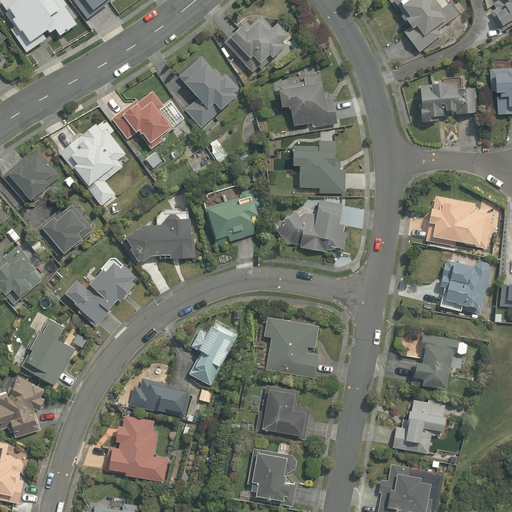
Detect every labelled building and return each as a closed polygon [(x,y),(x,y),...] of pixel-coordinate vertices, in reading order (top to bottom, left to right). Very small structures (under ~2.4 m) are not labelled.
[(4,0),(4,1),(0,3),(16,26),(12,29),(27,53),(58,32),(62,37),(78,26),(60,0),(4,0)] [(115,1),(114,0),(72,0),(88,21),(115,1)] [(391,0),(408,24),(401,29),(419,55),(443,37),(439,32),(462,16),(451,0),(391,0)] [(503,30),(507,28),(511,24),(511,0),(492,13),(503,30)] [(259,12),(225,45),(253,74),(272,56),(276,60),(289,49),(285,45),(294,36),(283,24),(276,30),(259,12)] [(0,65),(7,57),(0,50),(0,47),(8,38),(0,31),(0,65)] [(204,54),(179,72),(198,98),(183,109),(198,129),(243,96),(224,71),(219,74),(204,54)] [(511,68),(494,69),(492,69),(493,93),(499,93),(500,116),(511,115),(511,68)] [(306,82),(281,88),(286,109),(291,108),(296,128),(312,124),(313,129),(340,122),(334,98),(330,99),(324,74),(305,78),(306,82)] [(468,82),(424,85),(426,109),(422,109),(424,124),(438,123),(438,117),(481,113),(479,88),(468,89),(468,82)] [(154,92),(114,120),(128,141),(140,133),(150,147),(174,131),(160,110),(164,107),(154,92)] [(101,121),(60,153),(102,205),(117,193),(106,179),(124,165),(120,160),(127,154),(101,121)] [(321,151),(295,149),(294,149),(293,167),(302,168),(301,187),(321,188),(320,193),(344,194),(346,166),(336,165),(338,143),(322,142),(321,151)] [(42,153),(13,177),(33,201),(62,177),(42,153)] [(232,238),(234,242),(256,236),(255,232),(268,228),(258,194),(209,208),(219,241),(232,238)] [(426,239),(489,248),(496,205),(436,197),(432,224),(429,224),(426,239)] [(299,214),(278,230),(277,246),(305,247),(305,252),(327,253),(327,248),(345,249),(346,223),(340,223),(341,203),(320,202),(320,215),(299,214)] [(0,229),(10,220),(0,208),(0,229)] [(89,227),(75,209),(60,221),(59,219),(48,228),(68,253),(86,238),(82,233),(89,227)] [(189,222),(183,222),(178,216),(174,216),(167,227),(159,227),(148,226),(131,238),(142,264),(143,263),(151,259),(151,258),(155,256),(171,256),(171,259),(193,260),(195,218),(192,218),(189,222)] [(38,270),(18,248),(8,258),(13,264),(0,276),(0,286),(9,296),(17,290),(26,299),(41,285),(32,276),(38,270)] [(475,267),(448,261),(441,288),(446,289),(441,308),(462,313),(464,306),(482,311),(493,265),(477,261),(475,267)] [(79,283),(67,296),(98,325),(121,299),(123,301),(136,287),(131,283),(135,279),(116,262),(89,292),(79,283)] [(511,286),(502,285),(500,308),(511,308),(511,286)] [(74,348),(64,342),(71,330),(49,317),(31,348),(35,351),(25,368),(53,384),(74,348)] [(319,327),(269,317),(265,339),(271,340),(265,369),(316,379),(320,356),(309,354),(311,346),(315,347),(319,327)] [(240,334),(214,321),(206,337),(200,334),(192,350),(202,355),(192,375),(213,386),(240,334)] [(425,387),(450,391),(456,354),(467,356),(469,342),(425,336),(418,379),(426,381),(425,387)] [(24,379),(13,391),(0,394),(0,399),(1,404),(0,403),(0,419),(2,426),(14,422),(18,437),(36,432),(33,422),(40,420),(39,415),(38,412),(45,400),(41,398),(46,391),(24,379)] [(168,383),(143,379),(142,389),(135,388),(133,407),(171,412),(172,410),(188,412),(191,390),(168,387),(168,383)] [(299,393),(268,388),(262,429),(306,436),(311,409),(297,407),(299,393)] [(429,402),(415,401),(414,417),(404,417),(403,426),(397,426),(396,452),(431,454),(432,430),(441,431),(440,435),(449,435),(450,400),(430,399),(429,402)] [(155,420),(126,417),(125,428),(120,428),(118,443),(122,444),(122,451),(114,450),(111,472),(128,474),(128,478),(166,482),(169,457),(154,455),(158,426),(154,425),(155,420)] [(0,500),(21,505),(32,460),(10,455),(12,445),(0,442),(0,500)] [(263,489),(261,499),(294,505),(298,484),(298,483),(289,481),(294,456),(255,449),(248,486),(263,489)] [(411,468),(392,466),(390,481),(380,480),(379,494),(382,494),(379,511),(428,511),(433,484),(423,482),(424,477),(410,475),(411,468)]
